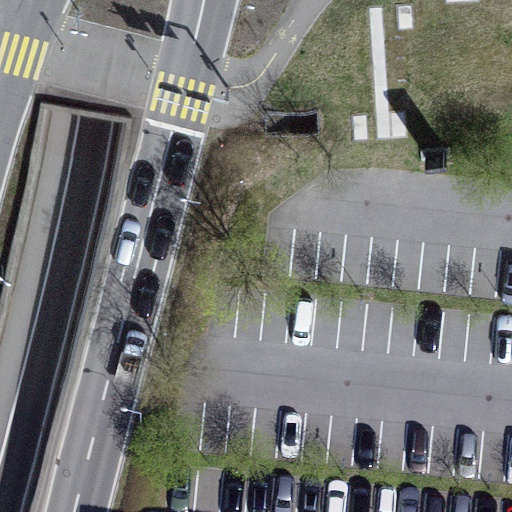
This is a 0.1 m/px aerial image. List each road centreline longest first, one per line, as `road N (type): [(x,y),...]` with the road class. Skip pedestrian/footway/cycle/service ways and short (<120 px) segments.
road 1 (primary): [(76,511),(206,0)]
road 2 (motorway): [(104,0),(60,236),(0,480)]
